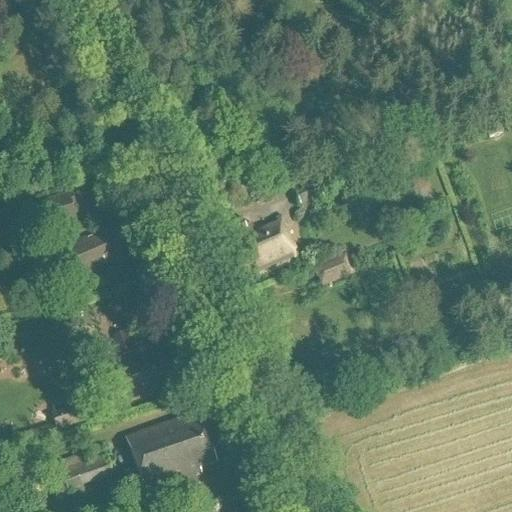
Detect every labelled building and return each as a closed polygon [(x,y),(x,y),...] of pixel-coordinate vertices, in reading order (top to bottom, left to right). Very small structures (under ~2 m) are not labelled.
[(255,143),(256,164),(270,163),(268,142),(255,143)] [(311,172),(288,180),(301,212),(325,203),(311,172)] [(25,212),(32,238),(77,225),(73,211),(76,210),(72,196),(47,202),(47,205),(25,212)] [(251,226),(243,230),(241,224),(227,230),(231,239),(226,241),(242,279),(293,257),(277,220),(253,230),(251,226)] [(127,252),(115,225),(99,232),(100,234),(59,251),(72,281),(105,267),(108,273),(124,266),(119,255),(127,252)] [(352,275),(344,257),(313,271),(321,289),(352,275)] [(113,339),(120,359),(133,354),(126,335),(113,339)] [(160,362),(157,355),(113,372),(125,404),(169,387),(167,380),(172,378),(165,360),(160,362)] [(52,416),(58,438),(70,434),(68,430),(84,425),(79,408),(52,416)] [(218,464),(199,413),(125,440),(146,495),(185,483),(189,492),(191,491),(195,502),(204,499),(200,486),(198,487),(195,479),(203,476),(201,471),(218,464)] [(0,443),(0,458),(54,442),(50,429),(0,443)] [(106,458),(100,460),(97,452),(58,466),(66,491),(112,475),(106,458)]
